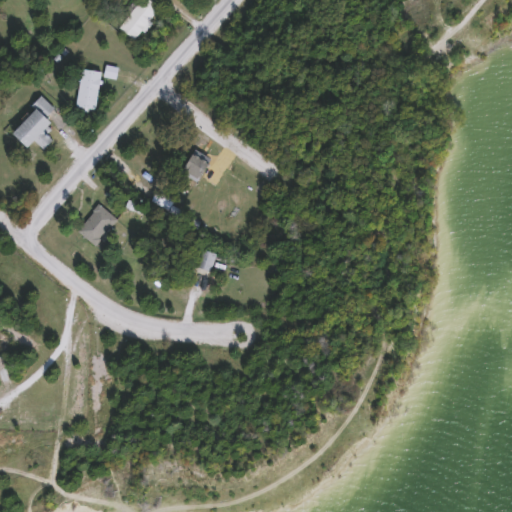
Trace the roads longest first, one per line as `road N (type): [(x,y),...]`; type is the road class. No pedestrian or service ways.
road 1 (residential): [(30,240),(95,302),(132,324),(248,335),(328,335),(383,319),(400,245)]
road 2 (residential): [(237,0),(30,240)]
road 3 (residential): [(400,245),(291,188),(162,85)]
road 4 (residential): [(479,0),(412,46),(398,105),(400,245)]
